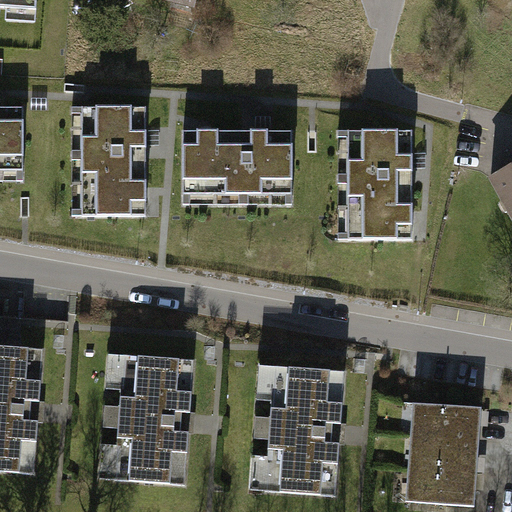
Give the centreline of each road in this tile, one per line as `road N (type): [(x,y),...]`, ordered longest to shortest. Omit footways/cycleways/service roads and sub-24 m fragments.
road 1 (residential): [(511,354),(0,262)]
road 2 (residential): [(511,126),(379,84),(393,0)]
